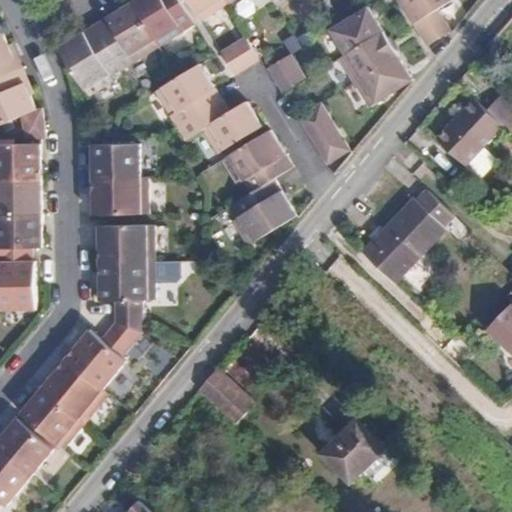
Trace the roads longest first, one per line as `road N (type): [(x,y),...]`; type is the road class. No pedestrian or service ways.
road 1 (residential): [(73,511),(505,0)]
road 2 (residential): [(31,34),(61,105),(68,300),(61,322),(0,398)]
road 3 (track): [(511,423),(308,235)]
